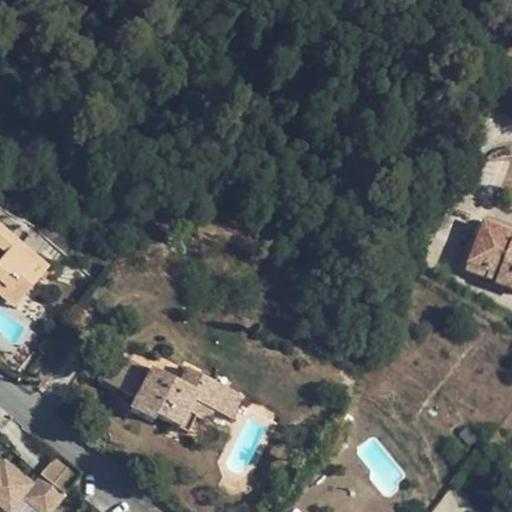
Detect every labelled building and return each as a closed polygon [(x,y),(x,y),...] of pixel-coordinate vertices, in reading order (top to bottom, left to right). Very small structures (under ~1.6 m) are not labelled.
[(511,232),(488,223),(485,229),(511,239),(511,248),(511,232)] [(490,282),(511,290),(511,248),(511,239),(485,229),(470,266),(492,276),(490,282)] [(0,230),(0,251),(6,257),(17,245),(0,230)] [(47,270),(17,245),(6,257),(0,263),(0,283),(7,290),(16,280),(28,292),(47,270)] [(0,295),(14,308),(28,292),(16,280),(7,290),(0,283),(0,295)] [(105,385),(117,390),(131,362),(118,356),(105,385)] [(152,373),(131,362),(117,390),(136,399),(129,411),(152,423),(156,417),(188,434),(197,417),(208,423),(215,412),(233,422),(244,398),(188,370),(181,385),(153,371),(152,373)] [(7,471),(0,465),(0,511),(45,511),(55,501),(60,504),(68,494),(46,475),(36,486),(14,467),(11,471),(7,471)]
